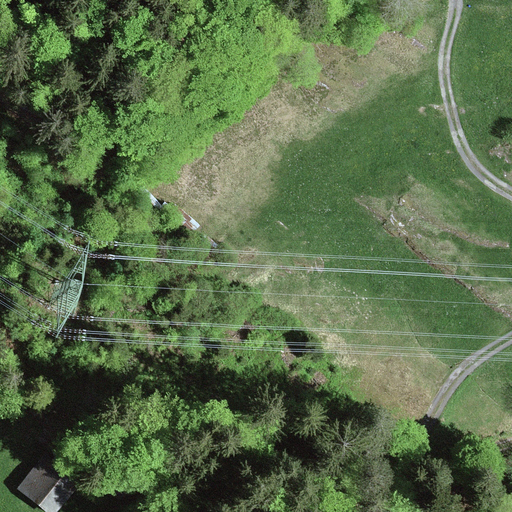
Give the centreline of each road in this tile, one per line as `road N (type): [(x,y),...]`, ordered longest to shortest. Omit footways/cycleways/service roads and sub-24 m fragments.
road 1 (track): [(457,0),(445,106),(459,159),(511,202)]
road 2 (track): [(511,333),(436,405),(377,511)]
road 3 (track): [(392,483),(511,446)]
